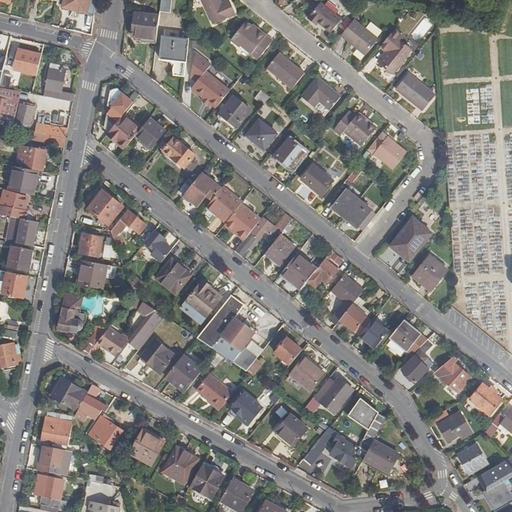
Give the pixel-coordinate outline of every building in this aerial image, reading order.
[(64,0),(63,8),(63,9),(63,10),(64,11),(66,12),(68,12),(69,11),(70,10),(79,12),(80,14),(81,16),(82,16),(83,16),(85,16),(87,14),(90,0),(64,0)] [(171,0),(161,0),(160,12),(170,13),(171,0)] [(219,0),(201,0),(213,26),(235,16),(229,2),(221,5),(219,0)] [(320,4),(309,19),(316,25),(318,22),(331,32),(340,21),(320,4)] [(157,40),(160,16),(135,14),(133,38),(157,40)] [(428,31),(431,22),(421,19),(418,28),(428,31)] [(354,22),(342,36),(365,55),(377,41),(354,22)] [(263,39),(251,29),(246,25),(232,41),(241,48),(242,47),(258,60),(272,42),(265,37),(263,39)] [(263,39),(265,37),(253,27),(251,29),(263,39)] [(395,31),(380,49),(385,53),(378,62),(393,74),(411,51),(401,42),(404,39),(395,31)] [(174,76),(186,78),(190,42),(163,39),(162,60),(170,61),(175,67),(173,69),(173,75),(174,76)] [(14,71),(37,76),(42,55),(20,50),(14,71)] [(217,109),(231,92),(207,72),(212,65),(197,53),(191,78),(197,83),(192,89),(205,100),(210,103),(217,109)] [(279,56),(268,69),(293,89),(304,75),(291,64),(291,65),(279,56)] [(73,103),(75,95),(61,92),(66,73),(66,72),(65,71),(64,70),(63,71),(63,72),(58,71),(60,66),(52,64),(44,97),(73,103)] [(12,75),(3,73),(0,87),(0,88),(9,90),(12,75)] [(411,74),(397,91),(423,112),(437,94),(411,74)] [(317,78),(302,97),(316,108),(320,103),(330,111),(341,97),(317,78)] [(0,127),(10,129),(11,123),(3,122),(7,101),(4,100),(5,96),(37,103),(38,96),(32,95),(9,90),(0,88),(0,127)] [(123,116),(134,103),(119,90),(113,92),(105,129),(110,133),(123,116)] [(270,99),(261,92),(256,99),(265,106),(270,99)] [(233,97),(220,114),(237,128),(251,111),(233,97)] [(34,108),(22,105),(18,122),(31,125),(34,108)] [(334,131),(341,136),(344,133),(361,147),(377,128),(359,114),(356,118),(349,112),(334,131)] [(141,130),(123,116),(110,133),(108,135),(116,141),(117,140),(121,143),(120,145),(126,149),(136,137),(141,130)] [(141,130),(136,137),(151,149),(166,131),(150,119),(141,130)] [(258,122),(247,136),(265,151),(277,136),(258,122)] [(37,124),(35,134),(45,136),(47,126),(37,124)] [(47,126),(45,136),(66,140),(68,131),(47,126)] [(33,141),(44,143),(45,136),(35,134),(33,141)] [(66,140),(45,136),(44,143),(44,144),(64,148),(66,140)] [(382,136),(368,152),(393,172),(406,155),(382,136)] [(175,139),(164,152),(185,169),(187,167),(192,171),(198,164),(193,160),(196,155),(175,139)] [(289,141),(276,157),(292,170),(305,154),(289,141)] [(46,152),(21,147),(20,157),(22,158),(20,166),(43,170),(45,159),(46,154),(46,152)] [(313,166),(301,181),(322,198),(334,182),(313,166)] [(38,172),(14,168),(10,191),(33,196),(38,172)] [(356,169),(347,180),(353,184),(361,174),(356,169)] [(202,174),(192,187),(184,197),(198,208),(207,196),(213,201),(222,190),(202,174)] [(184,197),(192,187),(186,183),(177,194),(183,198),(184,197)] [(222,190),(213,201),(210,205),(223,215),(221,218),(227,223),(241,204),(242,203),(224,188),(222,190)] [(332,209),(345,219),(359,202),(346,191),(332,209)] [(27,198),(4,192),(0,208),(16,213),(18,211),(24,212),(27,198)] [(109,226),(124,208),(103,192),(89,210),(109,226)] [(371,212),(359,202),(345,219),(357,229),(371,212)] [(252,231),(261,220),(241,204),(227,223),(239,233),(238,235),(244,240),(252,231)] [(128,212),(122,220),(141,235),(147,226),(128,212)] [(294,220),(287,214),(279,224),(286,229),(294,220)] [(38,223),(12,217),(8,243),(32,247),(33,239),(35,239),(38,223)] [(413,219),(391,247),(410,262),(432,235),(413,219)] [(254,233),(252,231),(244,240),(236,251),(243,256),(250,247),(254,249),(262,239),(260,238),(266,232),(271,236),(277,229),(265,220),(254,233)] [(112,233),(117,247),(125,244),(121,234),(127,227),(120,222),(112,233)] [(166,239),(156,231),(146,245),(160,256),(156,260),(161,265),(173,251),(163,243),(166,239)] [(103,239),(84,235),(80,254),(99,258),(103,239)] [(295,247),(281,236),(266,254),(281,266),(295,247)] [(32,253),(12,249),(8,268),(28,272),(32,253)] [(125,253),(120,255),(123,265),(129,263),(125,253)] [(317,271),(297,255),(282,274),(302,290),(308,283),(317,271)] [(447,271),(430,257),(413,278),(431,292),(447,271)] [(173,260),(157,279),(177,295),(192,276),(173,260)] [(317,271),(308,283),(313,287),(320,279),(328,286),(339,271),(325,261),(317,271)] [(85,262),(80,286),(104,291),(108,266),(85,262)] [(28,277),(2,272),(0,283),(0,293),(24,298),(28,277)] [(358,299),(364,291),(345,276),(332,291),(345,303),(331,321),(337,325),(340,321),(358,299)] [(206,319),(220,302),(208,292),(211,289),(212,288),(204,282),(186,303),(199,313),(206,319)] [(222,298),(211,289),(208,292),(220,302),(222,298)] [(74,309),(81,310),(82,308),(84,297),(84,296),(68,293),(67,299),(74,301),(75,303),(74,309)] [(226,358),(247,372),(255,363),(258,359),(244,348),(250,341),(255,334),(235,319),(245,306),(232,296),(198,339),(218,353),(226,358)] [(131,344),(140,351),(166,318),(135,297),(134,297),(129,304),(150,318),(131,344)] [(89,311),(81,310),(74,309),(75,303),(74,301),(67,299),(61,329),(79,333),(84,331),(90,320),(91,315),(89,311)] [(358,310),(362,307),(364,304),(358,299),(340,321),(360,337),(372,321),(366,316),(358,310)] [(369,312),(362,307),(358,310),(366,316),(369,312)] [(104,336),(112,325),(105,320),(99,321),(95,325),(97,327),(98,332),(89,343),(86,342),(80,350),(89,355),(104,336)] [(372,321),(360,337),(376,349),(389,333),(373,320),(372,321)] [(404,321),(390,339),(408,353),(422,335),(404,321)] [(16,333),(4,330),(3,336),(15,339),(16,333)] [(108,339),(104,336),(89,355),(95,358),(103,347),(116,355),(120,349),(122,350),(128,342),(113,332),(108,339)] [(291,366),(303,351),(287,339),(275,354),(291,366)] [(155,341),(143,357),(156,368),(154,370),(161,375),(176,357),(155,341)] [(258,359),(264,352),(250,341),(244,348),(258,359)] [(433,347),(427,341),(414,354),(416,357),(403,370),(416,384),(429,370),(427,368),(431,363),(424,356),(433,347)] [(14,344),(0,347),(0,368),(18,365),(18,362),(21,361),(18,346),(15,347),(14,344)] [(385,344),(378,353),(385,359),(393,350),(385,344)] [(218,353),(217,354),(213,359),(209,364),(216,369),(226,358),(218,353)] [(203,372),(184,356),(166,378),(174,385),(176,383),(186,392),(203,372)] [(305,358),(291,376),(311,391),(325,374),(305,358)] [(453,358),(435,373),(460,394),(472,379),(455,365),(457,362),(453,358)] [(258,359),(255,363),(260,367),(264,363),(258,359)] [(255,363),(247,372),(250,374),(253,376),(260,367),(255,363)] [(221,410),(234,395),(210,376),(198,391),(221,410)] [(304,411),(311,415),(320,403),(335,415),(350,396),(345,393),(350,388),(339,379),(335,384),(330,379),(304,410),(304,411)] [(78,412),(88,394),(62,380),(52,397),(78,412)] [(483,385),(471,400),(491,416),(503,401),(496,396),(499,393),(492,388),(490,390),(483,385)] [(244,394),(231,409),(251,425),(264,410),(244,394)] [(283,397),(278,394),(273,400),(278,404),(283,397)] [(87,396),(77,415),(84,419),(94,400),(87,396)] [(486,433),(491,439),(499,429),(504,434),(507,430),(511,433),(511,411),(506,419),(501,415),(486,433)] [(72,417),(48,412),(46,425),(43,440),(67,445),(71,428),(72,417)] [(427,422),(430,428),(448,417),(445,412),(427,422)] [(460,413),(439,425),(449,442),(460,435),(463,439),(472,434),(460,413)] [(374,442),(386,420),(378,415),(367,434),(370,436),(362,450),(368,454),(374,442)] [(96,426),(90,435),(110,450),(122,432),(112,425),(114,423),(107,417),(105,420),(103,421),(98,428),(96,426)] [(291,417),(278,433),(295,447),(308,430),(291,417)] [(345,419),(336,432),(339,434),(354,445),(361,433),(351,426),(352,424),(345,419)] [(389,439),(395,425),(388,422),(382,437),(389,439)] [(330,429),(329,428),(304,459),(310,464),(322,451),(319,449),(334,431),(330,429)] [(145,431),(132,454),(151,466),(165,442),(145,431)] [(354,445),(339,434),(335,442),(338,444),(331,455),(339,460),(345,464),(352,469),(357,462),(351,458),(358,447),(354,445)] [(365,458),(364,460),(389,475),(399,456),(374,442),(368,454),(365,458)] [(477,445),(459,456),(470,475),(488,464),(477,445)] [(44,465),(43,472),(67,476),(72,452),(45,446),(41,465),(44,465)] [(177,448),(164,471),(186,483),(198,460),(177,448)] [(365,458),(368,454),(362,450),(361,450),(359,453),(365,458)] [(511,462),(509,459),(485,474),(493,487),(489,490),(491,494),(495,491),(499,498),(511,490),(511,487),(501,470),(511,463),(511,462)] [(345,464),(339,460),(336,464),(342,468),(345,464)] [(203,465),(191,486),(213,498),(224,477),(203,465)] [(36,496),(43,497),(61,501),(63,492),(65,481),(48,477),(47,478),(40,476),(36,496)] [(242,511),(254,492),(233,480),(221,502),(239,511),(242,511)] [(61,501),(69,503),(71,494),(63,492),(61,501)] [(176,502),(181,505),(184,499),(180,496),(176,502)] [(42,511),(47,511),(58,511),(59,511),(61,501),(43,497),(41,505),(43,506),(42,511)] [(61,501),(59,511),(60,511),(67,511),(69,503),(61,501)] [(284,511),(267,502),(261,511),(284,511)] [(120,511),(121,509),(91,503),(89,511),(92,511),(120,511)]
